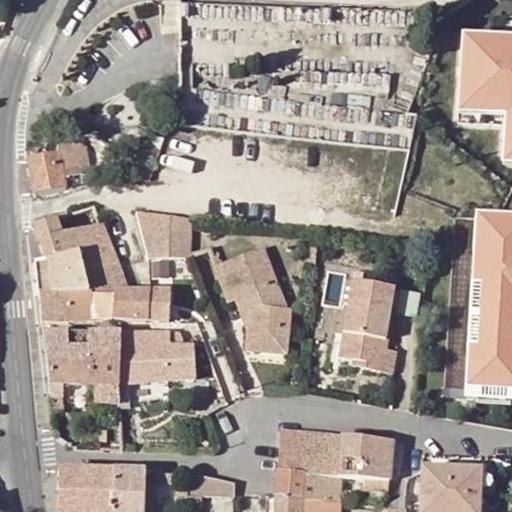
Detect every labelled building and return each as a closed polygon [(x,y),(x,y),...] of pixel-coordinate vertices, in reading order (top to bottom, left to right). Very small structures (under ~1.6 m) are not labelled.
[(511,42),(464,39),(459,104),(506,107),(505,126),(505,140),(511,140),(511,42)] [(506,107),(459,104),(458,123),(505,126),(506,107)] [(81,112),(79,114),(67,117),(72,132),(84,127),(87,127),(81,112)] [(511,140),(505,140),(503,165),(511,165),(511,140)] [(65,155),(58,157),(64,181),(71,180),(71,179),(90,176),(86,152),(84,152),(71,155),(65,155)] [(41,160),(26,163),(34,199),(66,191),(64,181),(58,157),(41,160)] [(64,181),(66,191),(73,189),(71,180),(64,181)] [(98,206),(71,214),(76,231),(103,222),(98,206)] [(187,259),(191,221),(142,216),(136,215),(148,262),(184,261),(184,259),(187,259)] [(68,323),(92,323),(91,297),(89,297),(83,272),(104,269),(118,267),(101,226),(61,236),(56,220),(32,227),(44,260),(34,261),(35,268),(41,324),(68,324),(68,323)] [(511,223),(475,221),(465,390),(511,393),(511,223)] [(235,304),(239,314),(247,311),(248,315),(248,326),(244,327),(247,333),(245,352),(285,355),(288,311),(285,310),(274,310),(265,287),(274,283),(272,278),(262,250),(221,267),(235,304)] [(91,297),(113,296),(113,295),(128,294),(118,267),(104,269),(83,272),(89,297),(91,297)] [(228,307),(235,304),(221,267),(214,269),(228,307)] [(274,310),(285,310),(274,283),(265,287),(274,310)] [(338,360),(352,362),(361,364),(360,370),(394,376),(397,355),(384,352),(394,292),(361,286),(356,307),(347,306),(338,360)] [(142,324),(158,324),(158,304),(158,293),(150,293),(145,293),(128,294),(113,295),(113,296),(113,297),(111,323),(142,324)] [(96,323),(111,323),(113,297),(113,296),(91,297),(92,323),(96,323)] [(247,311),(239,314),(244,327),(248,326),(248,315),(247,311)] [(118,388),(119,334),(106,334),(46,334),(48,373),(49,387),(111,388),(116,388),(117,388),(118,388)] [(183,347),(180,335),(179,335),(119,334),(118,388),(120,388),(166,383),(172,382),(196,380),(194,358),(192,348),(183,347)] [(361,364),(352,362),(351,369),(360,370),(361,364)] [(168,398),(166,383),(120,388),(118,388),(117,388),(116,388),(119,408),(119,412),(130,411),(129,405),(168,401),(168,398)] [(110,452),(122,453),(120,413),(119,412),(119,408),(116,388),(111,388),(110,413),(110,452)] [(511,393),(465,390),(465,399),(511,401),(511,393)] [(63,398),(51,399),(52,415),(65,413),(63,398)] [(168,401),(168,413),(181,414),(181,398),(168,398),(168,401)] [(277,469),(277,473),(287,474),(297,476),(300,434),(280,433),(277,469)] [(300,434),(297,476),(304,476),(306,476),(317,477),(321,436),(303,434),(300,434)] [(336,438),(321,436),(317,477),(337,479),(341,438),(336,438)] [(389,476),(391,444),(388,444),(371,441),(356,440),(345,439),(341,438),(337,479),(341,480),(344,480),(389,484),(389,476)] [(422,470),(419,511),(478,511),(481,473),(422,470)] [(58,511),(113,511),(114,473),(60,471),(58,511)] [(114,473),(113,511),(144,511),(146,474),(114,473)] [(162,473),(162,499),(176,499),(176,473),(162,473)] [(287,474),(277,473),(276,497),(303,498),(303,495),(304,476),(297,476),(287,474)] [(234,486),(186,475),(186,500),(207,500),(234,500),(234,499),(234,486)] [(306,476),(304,476),(303,495),(303,498),(302,500),(340,504),(341,504),(341,480),(337,479),(317,477),(306,476)] [(387,507),(387,510),(404,510),(404,496),(387,507)] [(303,498),(276,497),(274,511),(301,511),(302,505),(302,500),(303,498)] [(206,511),(207,500),(186,500),(186,511),(206,511)] [(301,511),(340,511),(340,504),(302,500),(302,505),(301,511)]
